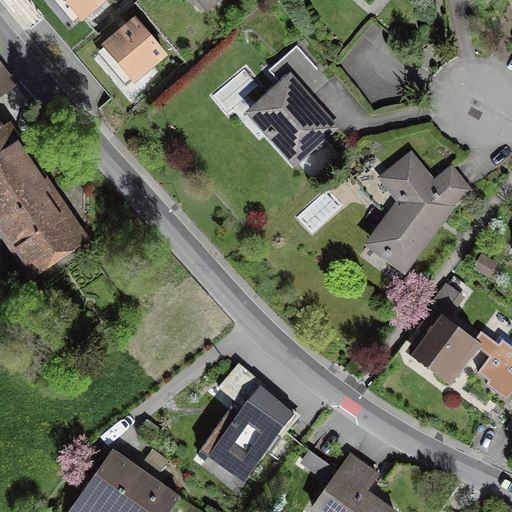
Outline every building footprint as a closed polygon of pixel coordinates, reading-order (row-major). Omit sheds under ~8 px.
[(69,0),(63,0),(45,16),(114,98),(126,87),(152,66),(112,17),(95,31),(69,0)] [(65,0),(82,19),(104,0),(65,0)] [(281,85),(259,105),(277,125),(268,133),(295,163),(334,128),(297,87),(317,69),(297,46),(269,71),(281,85)] [(0,88),(11,81),(0,66),(0,88)] [(0,214),(36,267),(75,240),(0,129),(0,214)] [(376,204),(392,216),(372,244),(404,267),(424,239),(448,207),(469,190),(451,168),(431,185),(410,159),(391,175),(378,159),(354,179),(376,204)] [(481,255),(473,268),(487,275),(494,262),(481,255)] [(463,298),(447,286),(435,302),(447,311),(456,299),(460,302),(463,298)] [(446,381),(453,381),(457,375),(456,369),(474,345),(437,318),(413,350),(441,371),(441,377),(446,381)] [(59,333),(46,341),(59,360),(71,352),(59,333)] [(511,347),(502,340),(478,373),(489,381),(486,385),(507,401),(511,394),(511,347)] [(218,387),(242,407),(239,412),(231,406),(199,451),(243,481),(246,476),(248,477),(265,452),(269,455),(280,439),(299,418),(237,366),(218,387)] [(392,511),(364,492),(377,474),(350,455),(338,472),(310,452),(303,462),(331,482),(312,508),(317,511),(392,511)] [(80,498),(99,511),(103,506),(111,511),(168,511),(178,499),(158,485),(157,487),(111,455),(80,498)]
